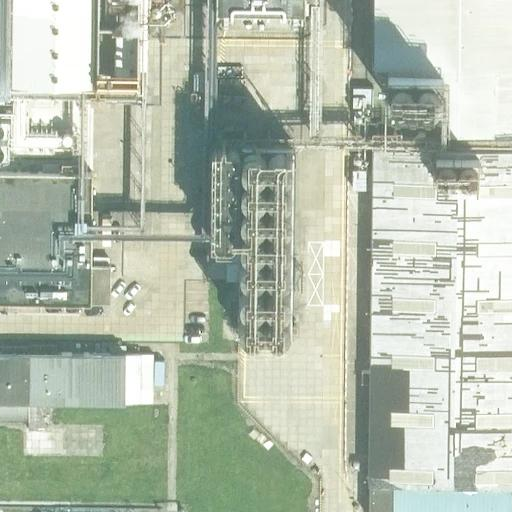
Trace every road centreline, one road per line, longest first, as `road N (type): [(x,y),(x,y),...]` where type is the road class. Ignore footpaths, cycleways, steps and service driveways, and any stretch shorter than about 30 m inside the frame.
road 1 (unknown): [(334,511),(342,0)]
road 2 (unknown): [(0,325),(112,319),(138,308),(158,286),(161,240)]
